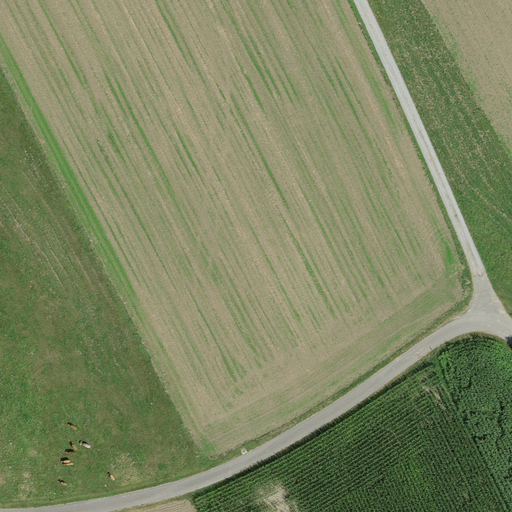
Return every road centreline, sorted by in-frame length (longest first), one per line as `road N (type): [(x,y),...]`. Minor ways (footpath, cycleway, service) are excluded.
road 1 (track): [(103,509),(230,469),(495,318)]
road 2 (track): [(351,0),(511,341)]
